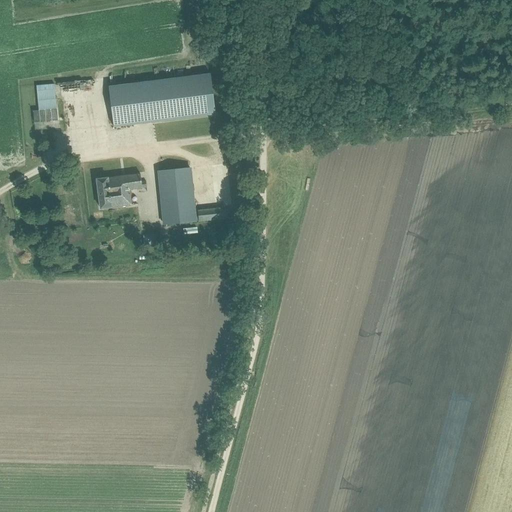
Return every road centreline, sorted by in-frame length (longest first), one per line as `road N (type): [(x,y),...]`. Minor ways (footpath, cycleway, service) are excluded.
road 1 (track): [(211,511),(258,325),(261,134)]
road 2 (track): [(0,195),(67,157),(261,134)]
road 3 (track): [(511,106),(261,134)]
road 4 (track): [(261,134),(262,0)]
